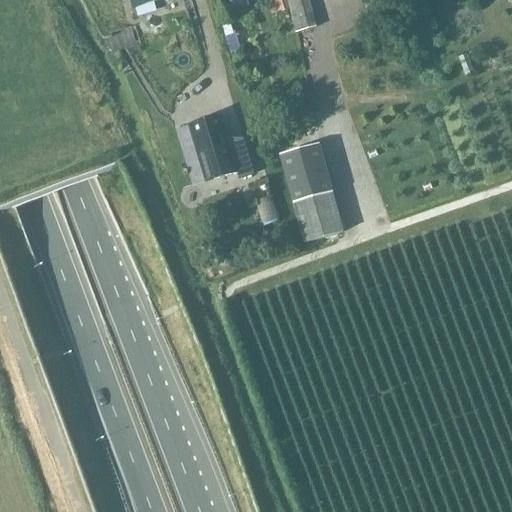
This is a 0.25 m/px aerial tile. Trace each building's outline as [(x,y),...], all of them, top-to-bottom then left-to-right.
[(132,0),(135,9),(165,0),(132,0)] [(229,0),(233,11),(248,6),(246,0),(229,0)] [(274,0),(279,13),(291,10),(288,0),(274,0)] [(288,0),(291,10),(296,34),(315,30),(308,0),(288,0)] [(190,126),(207,183),(238,173),(221,117),(190,126)] [(319,145),(280,156),(294,204),(333,194),(319,145)] [(333,194),(293,206),(305,244),(344,232),(333,194)]
